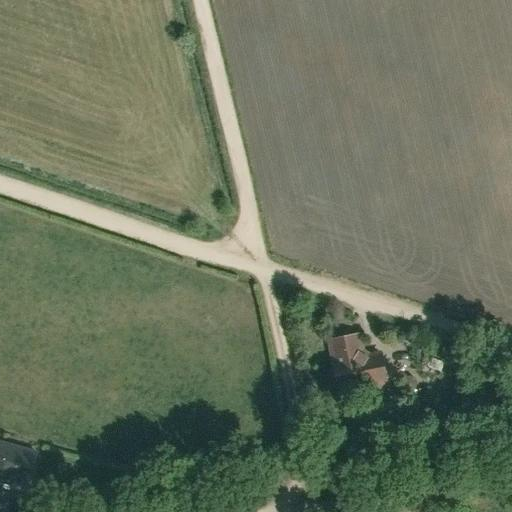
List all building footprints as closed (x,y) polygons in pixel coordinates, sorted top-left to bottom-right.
[(329,342),(333,363),(332,363),(338,391),(384,382),(379,354),(362,357),(358,336),(329,342)] [(354,449),(345,394),(319,398),(327,454),(354,449)] [(396,425),(395,425),(392,408),(376,412),(378,428),(377,428),(380,442),(399,439),(396,425)] [(28,482),(36,453),(0,443),(0,478),(2,479),(3,476),(28,482)] [(64,483),(55,487),(62,503),(71,499),(64,483)]
